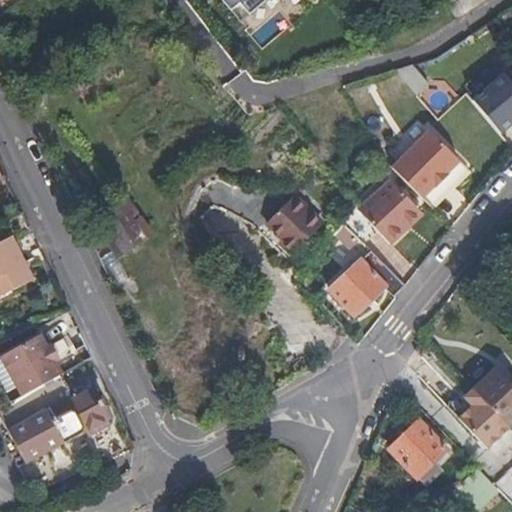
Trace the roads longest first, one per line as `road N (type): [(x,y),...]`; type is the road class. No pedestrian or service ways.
road 1 (residential): [(0,121),(142,417),(176,470),(280,413),(345,431)]
road 2 (residential): [(511,188),(380,351),(345,431)]
road 3 (residential): [(502,0),(431,43),(289,85)]
